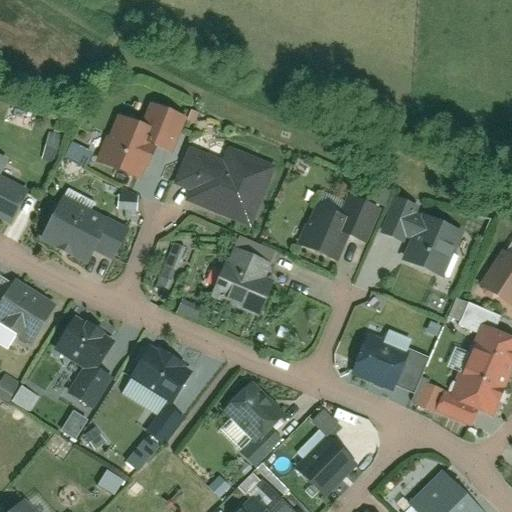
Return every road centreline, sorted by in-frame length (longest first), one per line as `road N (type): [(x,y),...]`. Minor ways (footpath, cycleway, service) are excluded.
road 1 (residential): [(314,372),(122,291)]
road 2 (residential): [(122,291),(0,241)]
road 3 (residential): [(417,416),(333,511)]
